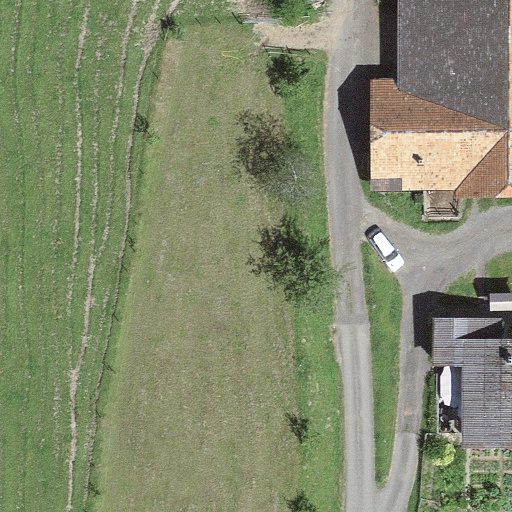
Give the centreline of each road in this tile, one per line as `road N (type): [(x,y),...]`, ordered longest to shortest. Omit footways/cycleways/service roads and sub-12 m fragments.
road 1 (track): [(357,511),(350,0)]
road 2 (track): [(386,511),(411,420),(416,291),(428,267),(348,208)]
